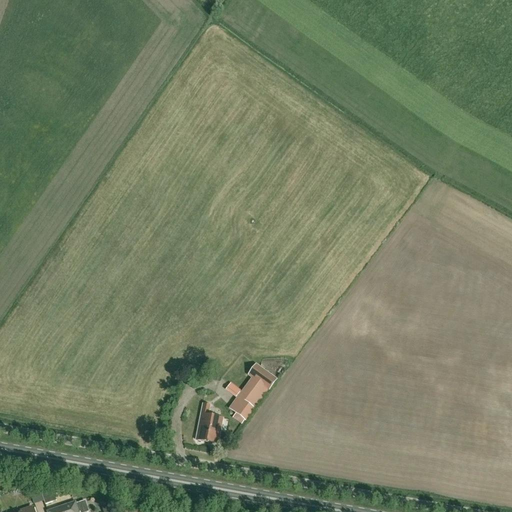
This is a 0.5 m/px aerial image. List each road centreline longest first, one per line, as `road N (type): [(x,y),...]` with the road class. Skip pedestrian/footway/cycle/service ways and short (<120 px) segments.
road 1 (unclassified): [(473,511),(0,427)]
road 2 (primary): [(343,511),(0,450)]
